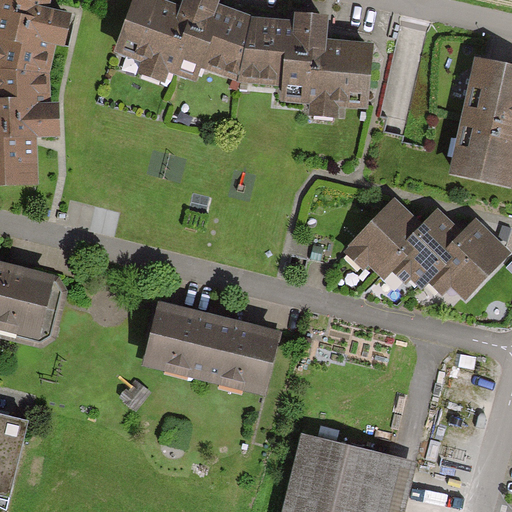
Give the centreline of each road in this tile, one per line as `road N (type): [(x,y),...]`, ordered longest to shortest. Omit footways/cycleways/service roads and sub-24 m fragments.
road 1 (residential): [(0,221),(511,351)]
road 2 (residential): [(479,511),(511,383)]
road 3 (residential): [(386,0),(511,28)]
